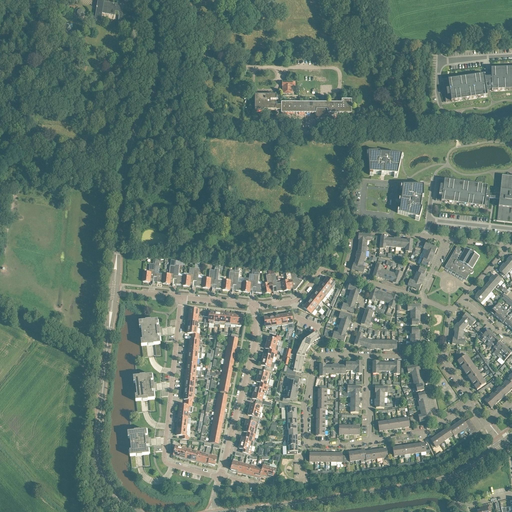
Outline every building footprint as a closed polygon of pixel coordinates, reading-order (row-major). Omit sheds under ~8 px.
[(114,16),(115,16),(115,12),(118,12),(119,16),(119,19),(121,22),(123,20),(121,6),(110,4),(110,3),(104,2),(104,1),(100,0),(98,0),(95,22),(101,22),(102,14),(114,16)] [(66,23),(62,21),(55,35),(59,37),(60,35),(65,37),(68,31),(72,31),(73,25),(67,24),(65,24),(66,23)] [(492,91),(511,90),(511,68),(506,69),(506,70),(501,70),(501,68),(500,68),(501,70),(495,71),(495,69),(491,69),(491,71),(491,78),(492,89),(492,91)] [(485,79),(485,78),(484,75),(483,75),(484,75),(484,77),(481,77),(481,75),(473,77),(473,78),(470,79),(470,77),(469,77),(470,77),(470,79),(467,79),(467,77),(458,79),(459,80),(456,81),(456,79),(455,79),(455,80),(455,79),(455,81),(453,81),(452,80),(448,80),(443,81),(444,90),(445,90),(446,96),(445,96),(446,102),(451,101),(451,102),(487,96),(486,90),(485,79)] [(419,80),(399,81),(400,105),(422,104),(419,80)] [(283,87),(282,94),(292,94),(292,87),(295,87),(295,83),(282,83),(282,87),(283,87)] [(351,114),(351,101),(345,100),(342,100),(338,100),(338,103),(281,103),(276,103),(276,96),(255,96),(255,111),(276,111),(281,111),(281,114),(315,114),(315,119),(328,119),(328,114),(351,114)] [(379,152),(367,153),(367,157),(369,157),(369,164),(370,175),(373,176),(373,173),(381,174),(384,174),(394,175),(394,177),(397,177),(401,159),(402,156),(403,156),(391,153),(391,155),(380,154),(379,152)] [(511,177),(502,176),(499,198),(499,200),(497,221),(496,221),(511,223),(511,177)] [(437,194),(436,201),(441,201),(441,202),(445,202),(446,201),(449,201),(448,202),(448,203),(449,203),(449,201),(452,202),(452,203),(460,204),(460,203),(463,203),(463,205),(462,205),(463,205),(463,203),(466,204),(466,205),(474,206),(474,205),(477,205),(477,207),(478,207),(477,207),(477,205),(480,206),(480,207),(488,209),(489,199),(499,200),(499,198),(492,197),(493,193),(490,193),(487,192),(487,187),(486,187),(487,187),(487,189),(484,188),(484,186),(476,185),(476,187),(473,187),(473,185),(474,185),(473,184),(473,185),(473,187),(470,186),(470,184),(462,183),(462,185),(459,185),(459,183),(458,182),(458,183),(459,183),(458,185),(455,184),(456,182),(448,181),(447,183),(444,183),(445,181),(444,180),(444,181),(439,180),(438,186),(439,186),(438,195),(437,194)] [(398,210),(397,213),(415,218),(415,220),(419,221),(422,208),(421,208),(422,197),(424,197),(424,184),(423,184),(423,186),(420,186),(401,186),(401,189),(403,190),(401,199),(401,202),(400,210),(398,210)] [(18,202),(21,190),(15,188),(12,200),(18,202)] [(426,251),(429,252),(434,254),(435,254),(437,249),(434,248),(433,248),(431,247),(430,247),(430,246),(425,244),(423,249),(426,251)] [(473,250),(474,250),(473,249),(472,249),(471,249),(470,250),(469,250),(469,251),(465,249),(463,253),(460,251),(461,249),(457,247),(445,268),(466,280),(470,274),(471,274),(472,274),(473,273),(473,272),(473,271),(473,270),(472,270),(472,269),(479,257),(476,255),(476,254),(476,253),(476,252),(476,251),(475,251),(475,250),(474,250),(474,251),(473,250)] [(432,258),(424,255),(422,260),(431,264),(431,263),(430,263),(432,258)] [(422,260),(420,265),(428,268),(428,266),(430,266),(431,264),(422,260)] [(155,265),(153,285),(153,282),(154,277),(157,277),(156,283),(163,283),(164,275),(164,273),(159,272),(159,265),(160,263),(159,262),(156,262),(155,262),(155,265)] [(200,263),(195,263),(195,269),(192,289),(193,289),(193,281),(197,282),(196,287),(202,287),(203,287),(204,279),(198,278),(200,263)] [(511,268),(506,263),(505,265),(504,264),(502,266),(509,273),(511,268)] [(153,285),(155,265),(150,264),(149,273),(144,272),(143,282),(150,283),(150,280),(153,280),(153,285)] [(355,270),(358,271),(359,271),(358,272),(364,274),(365,268),(362,267),(359,266),(354,265),(353,264),(352,270),(355,271),(355,270)] [(177,279),(176,285),(183,285),(184,277),(178,276),(179,266),(175,265),(175,267),(173,287),(174,279),(177,279)] [(379,278),(380,274),(381,270),(382,267),(376,265),(375,270),(376,271),(375,272),(375,274),(374,274),(373,277),(378,279),(379,278)] [(173,287),(175,267),(170,266),(169,275),(164,275),(163,283),(163,284),(170,285),(170,282),(173,282),(172,287),(173,287)] [(505,277),(509,273),(502,266),(500,269),(500,270),(499,271),(505,277)] [(235,267),(235,271),(234,273),(232,293),(233,285),(236,286),(236,291),(242,292),(243,283),(238,282),(239,271),(238,271),(238,267),(235,267)] [(195,269),(190,268),(189,274),(184,273),(183,286),(189,287),(190,284),(193,284),(192,289),(195,269)] [(426,271),(422,269),(419,268),(417,272),(425,276),(427,273),(426,273),(426,271)] [(218,280),(218,277),(219,269),(215,269),(214,271),(212,291),(213,291),(213,285),(216,285),(216,289),(222,289),(223,290),(223,281),(218,280)] [(255,269),(252,269),(252,275),(249,274),(248,283),(243,283),(242,292),(249,293),(249,290),(252,290),(252,295),(254,275),(254,273),(255,269)] [(210,270),(209,279),(204,279),(203,287),(202,287),(202,288),(209,289),(210,286),(213,286),(212,291),(214,271),(210,270)] [(230,272),(229,281),(223,281),(223,290),(222,289),(222,290),(229,291),(230,288),(233,288),(232,293),(234,273),(235,271),(230,270),(230,272)] [(270,271),(268,271),(268,275),(266,276),(267,284),(263,285),(262,285),(264,294),(263,294),(263,295),(270,294),(270,291),(273,290),(274,295),(270,271)] [(274,271),(270,271),(274,295),(273,287),(276,287),(277,292),(283,291),(282,282),(277,283),(275,274),(274,274),(274,271)] [(395,275),(394,278),(393,282),(393,283),(398,285),(399,282),(398,282),(399,280),(399,278),(400,278),(402,273),(396,271),(395,275)] [(254,273),(254,275),(252,295),(253,287),(256,288),(256,293),(263,294),(264,294),(262,285),(258,284),(259,273),(254,273)] [(290,288),(293,287),(291,273),(286,273),(287,281),(282,282),(283,291),(283,292),(290,291),(290,288)] [(297,278),(296,274),(291,273),(293,287),(293,291),(295,290),(303,281),(301,282),(298,279),(297,278)] [(501,281),(499,279),(495,275),(494,277),(493,276),(491,279),(498,285),(501,281)] [(327,278),(326,280),(325,280),(324,282),(324,283),(332,289),(335,285),(327,278)] [(490,282),(488,283),(494,288),(498,285),(491,279),(489,281),(490,282)] [(414,287),(416,288),(416,289),(419,291),(422,285),(420,285),(416,283),(413,282),(410,280),(408,286),(413,288),(413,287),(414,287)] [(322,284),(320,286),(321,286),(320,287),(329,293),(331,295),(334,291),(332,289),(324,283),(322,285),(322,284)] [(488,283),(485,287),(491,292),(494,288),(488,283)] [(356,288),(355,287),(355,286),(350,284),(348,290),(351,291),(355,292),(359,293),(360,294),(362,288),(358,287),(358,288),(356,288)] [(320,287),(319,289),(318,288),(317,290),(318,290),(317,291),(325,297),(329,293),(320,287)] [(485,287),(482,291),(487,296),(491,292),(485,287)] [(375,300),(376,297),(378,292),(378,291),(372,289),(371,292),(372,293),(371,295),(371,296),(370,296),(369,301),(374,303),(375,300)] [(315,293),(314,294),(314,295),(322,302),(324,303),(327,299),(325,297),(317,291),(316,293),(315,293)] [(484,300),(487,296),(482,291),(480,292),(479,291),(477,294),(484,300)] [(481,304),(484,300),(477,294),(475,296),(476,297),(475,299),(481,304)] [(311,299),(310,300),(319,306),(322,302),(314,295),(312,297),(310,299),(311,299)] [(395,304),(395,302),(396,300),(397,301),(398,297),(392,295),(392,297),(391,300),(390,304),(389,307),(394,309),(395,305),(396,304),(395,304)] [(502,298),(507,303),(510,299),(505,295),(502,298)] [(308,301),(307,303),(308,303),(307,304),(315,310),(319,313),(322,309),(319,306),(310,300),(309,302),(308,301)] [(307,304),(306,306),(305,305),(304,307),(304,308),(312,315),(315,310),(307,304)] [(341,310),(342,310),(347,312),(347,311),(349,311),(350,312),(350,313),(353,314),(355,308),(354,308),(350,307),(346,305),(343,304),(341,310)] [(503,307),(500,305),(498,304),(491,313),(495,316),(503,307)] [(499,320),(507,311),(503,307),(495,316),(499,320)] [(503,323),(509,316),(508,317),(506,315),(508,313),(507,311),(499,320),(503,323)] [(340,313),(339,318),(351,322),(352,317),(349,316),(345,315),(346,314),(341,313),(340,313)] [(476,322),(471,319),(470,319),(468,317),(469,316),(466,314),(462,318),(463,319),(467,322),(469,324),(472,327),(476,322)] [(509,316),(503,323),(503,324),(504,323),(508,326),(511,321),(511,317),(511,318),(509,316)] [(466,328),(469,324),(467,322),(463,319),(460,323),(466,328)] [(140,322),(139,322),(139,328),(141,328),(142,340),(141,341),(141,346),(148,346),(154,346),(154,345),(160,344),(160,338),(159,338),(159,337),(161,336),(163,336),(162,336),(161,328),(162,328),(157,328),(157,326),(158,326),(158,320),(151,321),(151,320),(145,321),(140,322)] [(460,323),(458,324),(454,327),(463,331),(466,328),(460,323)] [(187,327),(187,330),(188,331),(187,334),(192,334),(192,337),(199,338),(199,334),(196,334),(197,328),(187,327)] [(462,336),(463,331),(454,327),(454,332),(455,332),(455,335),(462,336)] [(477,335),(477,336),(478,337),(482,341),(484,343),(486,340),(492,334),(488,330),(485,334),(481,330),(478,334),(477,335)] [(296,357),(294,370),(293,372),(296,372),(301,373),(304,358),(305,357),(305,356),(305,355),(306,354),(306,353),(306,352),(307,351),(308,350),(308,349),(309,348),(310,347),(310,346),(311,346),(312,345),(312,344),(313,344),(314,343),(315,342),(316,342),(317,341),(318,341),(319,340),(320,340),(317,332),(305,340),(302,343),(296,357)] [(345,336),(340,335),(337,334),(334,333),(332,338),(338,340),(338,339),(339,339),(341,340),(341,341),(344,342),(346,337),(345,336)] [(360,346),(362,341),(363,338),(364,335),(358,333),(356,339),(357,339),(357,340),(356,342),(355,342),(354,345),(360,347),(360,346)] [(492,334),(486,340),(489,342),(486,345),(488,346),(496,338),(492,334)] [(189,346),(199,347),(199,341),(201,341),(202,338),(199,338),(192,337),(192,340),(190,340),(190,343),(189,343),(189,346)] [(267,339),(266,343),(279,347),(281,338),(275,337),(274,340),(268,338),(268,340),(267,339)] [(494,349),(495,348),(500,341),(496,338),(488,346),(490,348),(492,346),(494,347),(493,348),(494,349)] [(495,355),(503,346),(500,342),(500,341),(495,348),(494,349),(496,351),(492,355),(494,356),(495,355)] [(266,343),(265,347),(266,348),(265,349),(269,350),(271,351),(270,353),(279,356),(276,355),(277,352),(279,347),(266,343)] [(507,349),(503,346),(495,355),(499,358),(502,356),(507,349)] [(502,356),(500,358),(502,360),(504,362),(508,357),(511,353),(507,349),(502,356)] [(456,351),(456,357),(459,361),(457,362),(460,366),(459,366),(460,369),(461,368),(466,375),(465,376),(467,378),(468,377),(473,384),(472,385),(473,388),(474,387),(477,391),(481,388),(486,384),(483,381),(482,379),(466,356),(465,353),(463,352),(461,352),(456,351)] [(263,356),(262,360),(272,363),(273,358),(276,358),(279,359),(279,356),(270,353),(270,356),(267,356),(264,355),(263,356)] [(275,364),(272,363),(262,360),(261,364),(261,366),(267,367),(266,370),(272,372),(273,368),(274,369),(275,364)] [(416,367),(413,367),(412,368),(412,367),(407,368),(408,374),(414,372),(419,371),(420,371),(419,365),(415,366),(416,367)] [(271,375),(272,372),(266,370),(265,373),(259,371),(259,373),(258,373),(257,377),(267,379),(269,374),(271,375)] [(137,377),(133,377),(134,383),(135,383),(137,396),(135,396),(136,402),(142,401),(148,401),(148,400),(155,400),(154,393),(153,393),(153,392),(155,392),(157,391),(156,383),(154,383),(152,383),(151,383),(151,381),(153,381),(152,376),(152,375),(145,376),(140,376),(140,377),(138,377),(137,377)] [(257,382),(260,383),(259,386),(268,388),(269,385),(266,384),(267,379),(257,377),(256,381),(257,381),(257,382)] [(296,402),(299,383),(294,382),(295,379),(287,378),(286,383),(289,384),(288,391),(285,391),(282,402),(289,403),(289,400),(296,402)] [(508,393),(511,390),(504,383),(501,386),(508,393)] [(259,389),(255,388),(255,390),(254,389),(253,393),(266,397),(268,392),(270,392),(271,389),(268,388),(259,386),(259,389)] [(505,396),(508,393),(501,386),(498,389),(505,396)] [(501,400),(505,396),(498,389),(494,392),(501,400)] [(494,392),(491,395),(498,403),(501,400),(494,392)] [(257,403),(263,405),(271,407),(272,403),(265,402),(266,397),(253,393),(252,397),(253,397),(252,399),(258,400),(257,403)] [(185,403),(192,404),(192,401),(193,401),(194,395),(184,394),(183,397),(184,397),(184,400),(186,400),(185,403)] [(494,406),(498,403),(491,395),(487,398),(494,406)] [(491,409),(494,406),(487,398),(484,401),(491,409)] [(179,408),(178,412),(188,413),(192,413),(193,407),(191,407),(192,404),(185,403),(185,406),(180,405),(180,408),(179,408)] [(259,413),(260,407),(262,408),(263,405),(257,403),(256,406),(251,405),(250,406),(249,410),(259,413)] [(279,405),(280,408),(284,409),(285,409),(285,414),(284,414),(285,414),(297,414),(296,408),(291,408),(291,405),(280,404),(279,405)] [(261,413),(259,413),(249,410),(247,414),(248,414),(248,416),(254,417),(253,420),(259,422),(261,413)] [(429,414),(424,415),(421,416),(418,416),(420,422),(425,421),(425,420),(428,419),(428,420),(432,419),(430,413),(429,414)] [(257,430),(258,425),(259,422),(253,420),(252,423),(246,421),(246,423),(245,423),(244,427),(260,431),(257,430)] [(462,420),(458,423),(465,433),(467,431),(465,429),(468,427),(466,425),(464,423),(463,420),(462,420)] [(457,424),(454,426),(459,434),(461,437),(465,434),(465,433),(458,423),(457,424)] [(459,434),(454,426),(449,430),(453,436),(454,437),(459,434)] [(244,432),(247,433),(246,436),(258,439),(260,431),(244,427),(243,431),(244,431),(244,432)] [(453,436),(449,430),(448,428),(444,431),(449,439),(453,436)] [(188,440),(188,437),(190,437),(191,431),(186,430),(177,430),(176,430),(176,433),(177,433),(177,436),(182,436),(182,439),(188,440)] [(131,432),(127,433),(128,439),(130,438),(131,451),(129,451),(130,457),(137,456),(137,457),(142,456),(142,455),(149,455),(149,454),(149,449),(148,449),(147,449),(147,447),(152,447),(152,446),(151,446),(150,439),(151,439),(151,438),(148,438),(146,439),(146,438),(145,437),(147,436),(147,431),(146,431),(140,431),(134,431),(134,432),(132,432),(131,432)] [(444,431),(439,435),(444,442),(446,445),(451,441),(449,439),(444,431)] [(435,438),(440,445),(444,442),(439,435),(435,438)] [(252,447),(254,441),(254,440),(256,440),(257,439),(258,439),(246,436),(246,439),(242,438),(242,439),(241,439),(240,443),(250,446),(252,447)] [(435,448),(440,445),(435,438),(430,441),(431,441),(433,445),(435,447),(435,448)] [(252,447),(250,446),(240,443),(239,447),(240,447),(239,449),(243,450),(242,453),(250,455),(252,447)] [(298,452),(298,446),(286,447),(286,450),(287,455),(293,455),(293,452),(298,452)] [(182,448),(176,447),(174,455),(177,456),(176,457),(179,458),(182,448)] [(185,459),(188,450),(182,448),(179,458),(182,459),(183,458),(185,459)] [(193,451),(188,450),(185,459),(188,459),(188,460),(191,461),(193,451)] [(197,462),(199,453),(193,451),(191,461),(194,462),(194,461),(197,462)] [(205,454),(199,453),(197,462),(200,462),(200,463),(203,464),(205,454)] [(211,456),(205,454),(203,464),(206,465),(206,464),(209,465),(211,456)] [(215,466),(217,457),(211,456),(209,465),(209,466),(212,466),(212,465),(215,466)] [(236,472),(237,472),(239,463),(233,462),(231,471),(234,471),(234,472),(236,473),(236,472)] [(243,474),(245,465),(239,463),(237,472),(240,473),(240,474),(243,474)] [(263,466),(258,464),(254,477),(257,478),(258,477),(260,478),(263,466),(264,463),(263,466)] [(264,463),(263,466),(260,478),(261,475),(264,476),(267,477),(270,464),(264,463)] [(258,464),(257,464),(257,468),(251,466),(249,475),(251,476),(251,477),(254,477),(258,464)] [(270,464),(267,477),(270,478),(270,477),(273,478),(276,466),(270,464)] [(246,475),(246,474),(249,475),(251,466),(245,465),(243,474),(246,475)]
